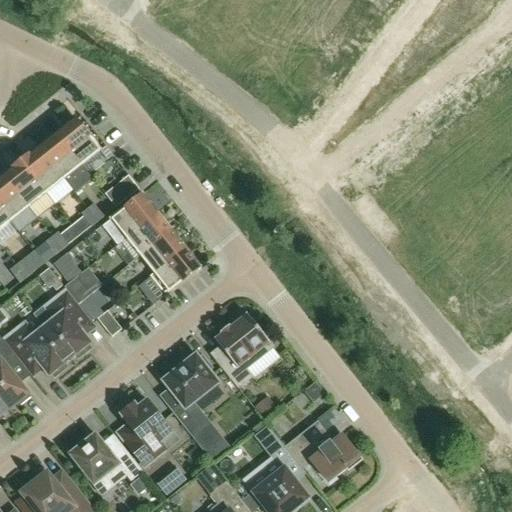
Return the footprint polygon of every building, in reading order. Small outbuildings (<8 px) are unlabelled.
[(350,0),(332,0),(326,8),(356,31),(369,14),(350,0)] [(350,0),(369,14),(380,0),(350,0)] [(321,14),(308,31),(338,54),(351,37),(321,14)] [(308,31),(296,47),(326,70),(338,54),(308,31)] [(296,47),(283,63),(313,86),(326,70),(296,47)] [(283,63),(270,80),(300,103),(313,86),(283,63)] [(511,73),(506,66),(490,79),(511,105),(511,73)] [(511,105),(490,79),(475,92),(499,121),(500,121),(511,110),(511,105)] [(475,92),(458,106),(486,139),(503,124),(500,121),(499,121),(475,92)] [(453,111),(436,125),(467,161),(483,147),(453,111)] [(76,120),(57,135),(82,166),(89,175),(108,161),(101,152),(76,120)] [(436,125),(421,138),(451,174),(467,161),(436,125)] [(82,166),(57,135),(39,149),(64,181),(82,166)] [(421,138),(405,151),(432,184),(435,188),(451,174),(421,138)] [(64,181),(39,149),(21,163),(46,195),(64,181)] [(405,151),(389,164),(417,197),(418,196),(432,184),(405,151)] [(46,195),(21,163),(3,177),(29,209),(46,195)] [(389,164),(373,178),(403,214),(421,200),(418,196),(417,197),(389,164)] [(490,174),(482,180),(491,190),(498,184),(490,174)] [(29,209),(3,177),(0,180),(0,209),(11,223),(29,209)] [(116,209),(139,190),(129,177),(105,196),(116,209)] [(482,180),(475,186),(483,196),(491,190),(482,180)] [(503,190),(496,196),(504,206),(511,200),(503,190)] [(112,221),(103,228),(117,247),(127,239),(158,215),(143,196),(143,197),(112,221)] [(496,196),(488,202),(497,212),(504,206),(496,196)] [(458,200),(451,206),(459,216),(467,210),(458,200)] [(88,210),(98,223),(104,218),(94,205),(88,210)] [(451,206),(444,212),(452,222),(459,216),(451,206)] [(0,209),(0,245),(17,232),(11,223),(0,209)] [(91,228),(98,223),(88,210),(81,215),(91,228)] [(141,257),(172,232),(158,215),(127,239),(141,257)] [(472,216),(464,222),(473,232),(480,226),(472,216)] [(464,222),(457,228),(466,238),(473,232),(464,222)] [(155,275),(186,250),(172,232),(141,257),(154,274),(155,275)] [(52,238),(62,251),(68,246),(58,233),(52,238)] [(62,251),(52,238),(46,244),(56,256),(62,251)] [(425,238),(415,247),(421,254),(431,245),(425,238)] [(431,245),(421,254),(427,261),(437,253),(431,245)] [(165,296),(200,268),(186,250),(155,275),(154,274),(150,277),(165,296)] [(26,279),(44,265),(34,253),(16,267),(26,279)] [(511,255),(501,265),(511,278),(511,255)] [(69,285),(82,275),(67,256),(54,265),(69,285)] [(511,278),(501,265),(485,278),(510,307),(511,304),(511,278)] [(20,284),(26,279),(16,267),(10,272),(20,284)] [(56,278),(49,269),(37,278),(45,288),(56,278)] [(92,295),(83,284),(87,281),(82,275),(69,285),(71,288),(68,290),(79,305),(90,297),(92,295)] [(485,278),(469,292),(493,321),(510,307),(485,278)] [(49,305),(35,316),(44,328),(70,362),(76,358),(78,361),(92,350),(89,347),(92,345),(75,324),(85,315),(66,291),(49,305)] [(101,310),(90,297),(79,305),(90,318),(101,310)] [(122,331),(107,312),(97,320),(112,339),(122,331)] [(238,390),(252,378),(246,370),(274,349),(248,316),(231,329),(229,327),(221,334),(222,336),(215,342),(230,361),(220,368),(238,390)] [(70,362),(44,328),(33,337),(28,337),(21,328),(3,342),(18,361),(22,366),(33,357),(49,378),(52,376),(54,379),(68,369),(65,366),(70,362)] [(0,401),(8,411),(15,405),(18,408),(30,398),(7,369),(18,361),(3,342),(1,339),(0,339),(0,401)] [(181,406),(172,413),(213,465),(231,451),(194,404),(218,385),(209,373),(213,370),(202,357),(199,360),(196,356),(163,383),(181,406)] [(135,406),(135,405),(121,416),(124,420),(139,439),(128,448),(144,469),(166,452),(160,444),(172,434),(147,402),(146,403),(144,399),(135,406)] [(277,413),(269,402),(257,412),(265,422),(277,413)] [(285,448),(303,471),(312,463),(329,484),(346,471),(348,474),(363,462),(353,448),(351,450),(342,438),(334,444),(317,423),(285,448)] [(268,428),(257,436),(274,458),(278,463),(289,455),(268,428)] [(113,459),(95,436),(92,439),(90,435),(79,444),(81,447),(70,456),(94,486),(105,477),(114,487),(126,477),(131,483),(143,473),(124,450),(113,459)] [(274,458),(244,482),(253,493),(252,494),(266,511),(293,511),(309,500),(293,479),(302,471),(289,455),(278,463),(274,458)] [(213,465),(200,475),(213,491),(208,495),(217,506),(213,509),(211,511),(210,511),(250,511),(226,481),(213,465)] [(185,481),(177,470),(158,485),(167,496),(185,481)] [(62,493),(47,474),(22,494),(35,511),(92,511),(71,486),(62,493)] [(148,488),(141,479),(131,487),(138,496),(148,488)]
